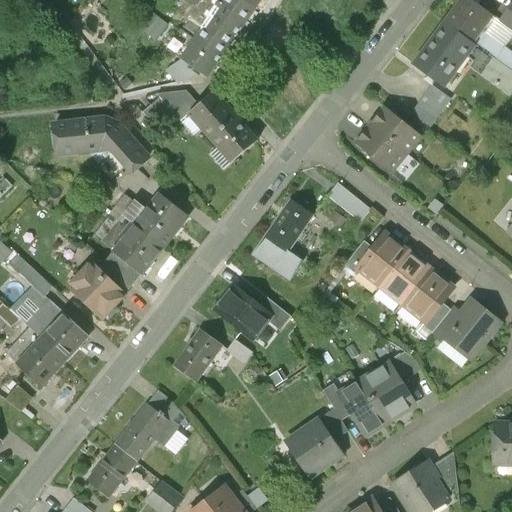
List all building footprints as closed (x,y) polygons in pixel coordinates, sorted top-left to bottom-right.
[(255,9),(242,0),(224,0),(197,41),(221,57),(255,9)] [(261,0),(242,0),(255,9),(261,0)] [(493,16),(471,0),(462,0),(445,24),(472,44),(493,16)] [(500,22),(511,30),(511,13),(508,11),(500,22)] [(414,66),(444,88),(466,57),(474,63),(471,67),(508,95),(511,89),(511,73),(495,61),(472,44),(445,24),(414,66)] [(197,41),(183,60),(207,77),(221,57),(197,41)] [(511,55),(503,49),(495,61),(511,73),(511,55)] [(430,128),(450,101),(432,87),(412,115),(430,128)] [(201,107),(187,91),(158,95),(182,123),(191,116),(201,107)] [(191,116),(232,164),(257,142),(216,94),(201,107),(191,116)] [(144,113),(158,129),(166,122),(152,106),(144,113)] [(406,155),(421,137),(384,108),(370,126),(406,155)] [(132,173),(148,159),(119,125),(105,120),(54,126),(58,155),(111,149),(132,173)] [(158,129),(153,133),(160,140),(173,129),(166,122),(158,129)] [(355,145),(392,174),(406,155),(370,126),(355,145)] [(338,184),(328,196),(360,222),(370,210),(338,184)] [(125,219),(136,205),(125,196),(110,214),(122,224),(126,219),(125,219)] [(164,249),(188,218),(159,196),(146,213),(135,227),(164,249)] [(288,253),(313,216),(291,201),(254,255),(290,280),(302,263),(288,253)] [(135,227),(146,213),(136,205),(125,219),(126,219),(135,227)] [(113,254),(142,277),(164,249),(135,227),(113,254)] [(359,270),(380,287),(407,252),(384,235),(373,249),(357,269),(359,270)] [(356,274),(359,270),(357,269),(373,249),(364,241),(345,266),(356,274)] [(425,267),(407,252),(380,287),(402,304),(424,276),(420,273),(425,267)] [(113,254),(106,263),(132,287),(133,289),(142,277),(113,254)] [(9,265),(44,298),(53,288),(18,255),(9,265)] [(98,272),(123,296),(132,287),(106,263),(98,272)] [(105,318),(108,320),(118,310),(115,307),(124,297),(123,296),(98,272),(90,264),(69,285),(79,296),(78,297),(90,309),(91,307),(103,319),(105,318)] [(433,273),(425,267),(420,273),(424,276),(428,280),(433,273)] [(425,322),(426,323),(441,303),(453,289),(433,273),(428,280),(424,276),(402,304),(425,322)] [(255,305),(233,287),(215,311),(252,340),(266,322),(270,317),(255,305)] [(255,305),(270,317),(266,322),(279,332),(291,318),(263,295),(255,305)] [(41,340),(65,362),(88,338),(50,302),(27,327),(35,334),(41,340)] [(426,323),(425,322),(421,327),(432,335),(446,316),(451,311),(441,303),(426,323)] [(489,318),(472,304),(456,324),(445,338),(446,339),(470,358),(481,344),(486,344),(493,335),(493,329),(485,323),(489,318)] [(446,316),(432,335),(431,336),(441,345),(446,339),(445,338),(456,324),(446,316)] [(221,346),(200,331),(173,367),(195,382),(221,346)] [(22,347),(29,353),(41,340),(35,334),(22,347)] [(17,365),(41,388),(65,362),(41,340),(29,353),(17,365)] [(251,352),(234,340),(226,351),(243,363),(251,352)] [(413,359),(405,353),(388,363),(401,384),(421,371),(413,359)] [(388,363),(360,381),(387,424),(415,407),(401,384),(388,363)] [(352,416),(365,438),(387,424),(360,381),(339,394),(338,394),(352,416)] [(20,385),(10,398),(25,408),(35,395),(20,385)] [(341,422),(352,416),(338,394),(339,394),(334,385),(323,392),(334,411),(341,422)] [(159,414),(147,405),(115,445),(136,462),(168,421),(163,417),(164,415),(160,412),(159,414)] [(318,421),(333,442),(348,432),(341,422),(334,411),(318,421)] [(297,459),(310,478),(312,477),(311,476),(322,469),(322,470),(324,468),(340,457),(342,456),(333,442),(318,421),(286,443),(287,445),(288,444),(298,459),(297,459)] [(495,425),(494,465),(511,465),(511,428),(511,425),(495,425)] [(136,462),(115,445),(87,481),(108,497),(136,462)] [(445,497),(457,489),(453,454),(431,468),(438,479),(435,480),(445,497)] [(392,484),(409,511),(430,511),(448,501),(445,497),(435,480),(438,479),(431,468),(427,462),(392,484)] [(156,511),(172,490),(161,482),(145,503),(156,511)] [(224,488),(206,502),(213,511),(242,511),(232,498),(224,488)] [(156,511),(157,511),(170,511),(182,498),(172,490),(156,511)] [(242,491),(232,498),(242,511),(254,511),(257,510),(242,491)] [(377,507),(380,511),(397,511),(389,499),(377,507)] [(353,511),(380,511),(377,507),(373,500),(353,511)] [(213,511),(206,502),(193,511),(213,511)]
